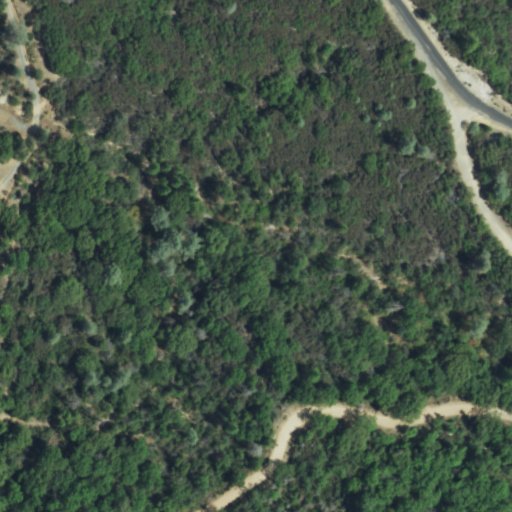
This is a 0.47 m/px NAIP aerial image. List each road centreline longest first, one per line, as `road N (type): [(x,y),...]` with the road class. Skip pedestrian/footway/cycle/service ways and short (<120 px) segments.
road 1 (track): [(457,105),(465,168),(511,253),(488,417),(394,422),(341,409),(313,413),(258,470),(174,511)]
road 2 (residential): [(8,0),(38,105),(29,148),(0,184)]
road 3 (residential): [(377,0),(457,105),(511,138)]
